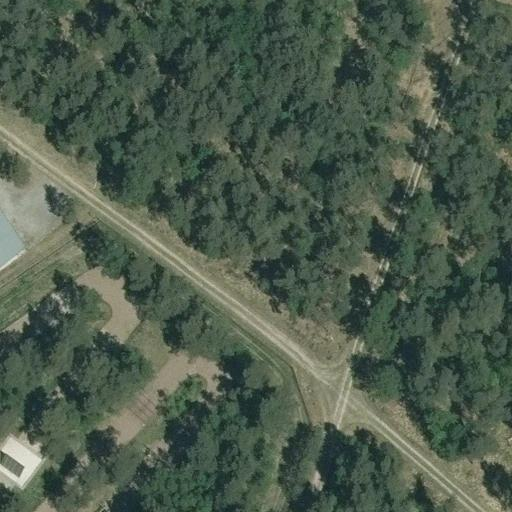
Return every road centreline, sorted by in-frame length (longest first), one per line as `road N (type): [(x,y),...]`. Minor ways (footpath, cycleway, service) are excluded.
road 1 (track): [(478,511),(316,371),(0,133)]
road 2 (track): [(479,0),(416,162),(306,511)]
